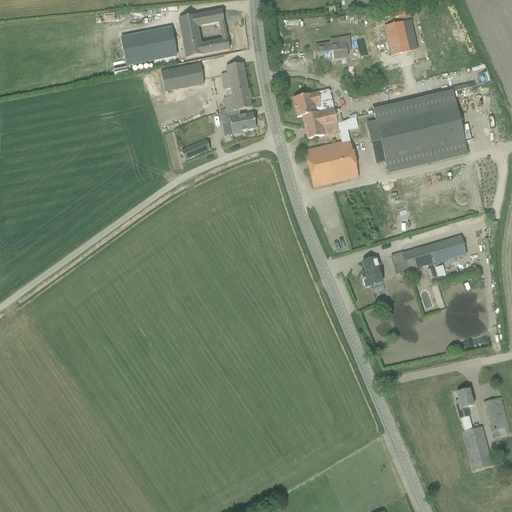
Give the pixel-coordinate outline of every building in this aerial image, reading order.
[(194,17),(178,20),(185,59),(202,56),(228,51),(224,31),(224,32),(220,33),(220,32),(219,32),(221,41),(200,46),(196,28),(218,24),(219,29),(219,28),(223,28),(224,28),(220,12),(194,17)] [(401,23),(383,27),(391,57),(408,52),(401,23)] [(120,39),(125,67),(175,58),(170,30),(120,39)] [(347,59),(344,41),(314,45),(316,63),(347,59)] [(226,114),(251,109),(242,64),(224,68),(226,74),(220,75),(225,99),(223,99),(226,114)] [(199,65),(160,72),(164,93),(203,85),(199,65)] [(341,144),(349,142),(346,131),(357,128),(355,118),(341,123),(338,111),(334,112),(329,91),(301,97),(292,99),(296,119),(301,118),(307,141),(338,133),(341,144)] [(388,174),(467,155),(452,92),(372,111),(375,123),(367,125),(376,164),(385,162),(388,174)] [(229,123),(230,127),(232,137),(240,135),(240,133),(255,130),(252,115),(240,117),(239,111),(251,109),(226,114),(219,115),(221,125),(229,123)] [(312,189),(331,184),(357,178),(349,142),(341,144),(304,153),(312,189)] [(184,160),(209,153),(206,143),(181,150),(184,160)] [(401,253),(407,272),(455,257),(449,239),(401,253)] [(361,276),(364,288),(381,283),(376,268),(378,268),(376,259),(365,262),(369,273),(361,276)] [(433,272),(426,273),(430,287),(436,286),(433,272)] [(434,289),(437,301),(444,299),(441,287),(434,289)] [(436,346),(434,340),(425,343),(426,349),(436,346)] [(462,433),(472,472),(492,467),(481,428),(478,429),(474,430),(472,430),(466,408),(472,407),(468,391),(455,394),(457,402),(455,403),(459,419),(460,419),(464,433),(462,433)] [(499,399),(492,401),(483,404),(493,440),(509,436),(499,399)]
